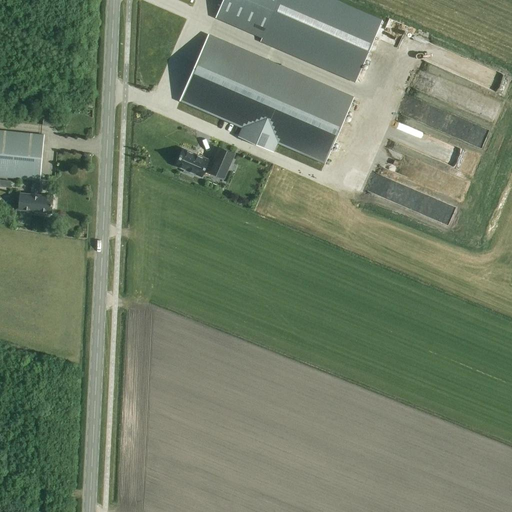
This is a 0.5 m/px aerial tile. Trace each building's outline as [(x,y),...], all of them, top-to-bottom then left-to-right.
[(293,0),(223,0),(216,17),(275,43),(293,0)] [(293,0),(275,43),(274,46),(356,81),(357,78),(380,25),(382,21),(332,0),(293,0)] [(180,101),(243,128),(239,137),(273,152),(277,143),(325,163),(353,98),(208,36),(180,101)] [(52,214),(53,198),(38,197),(44,137),(0,132),(0,178),(33,181),(32,196),(20,195),(19,211),(52,214)] [(442,144),(435,160),(443,163),(450,147),(442,144)] [(213,159),(183,146),(175,162),(184,166),(183,168),(192,172),(193,170),(201,173),(205,165),(214,169),(215,167),(225,171),(233,152),(218,146),(213,159)] [(17,195),(28,195),(28,183),(17,183),(17,195)]
